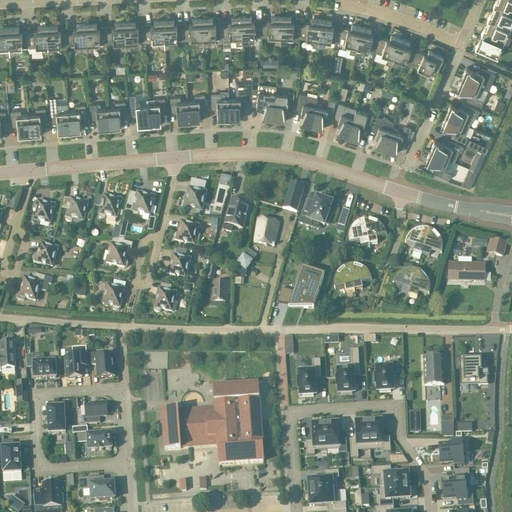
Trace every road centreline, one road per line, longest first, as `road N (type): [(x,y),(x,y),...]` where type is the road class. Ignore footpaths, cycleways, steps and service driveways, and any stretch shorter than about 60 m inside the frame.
road 1 (residential): [(511,329),(118,327),(0,317)]
road 2 (residential): [(124,465),(39,470),(36,395),(120,388)]
road 3 (residential): [(404,192),(272,155),(174,159)]
road 4 (residential): [(289,412),(399,406),(400,441),(428,479),(430,511)]
road 5 (residential): [(32,171),(174,159)]
road 6 (residential): [(403,168),(458,45)]
road 7 (residential): [(340,0),(458,45)]
